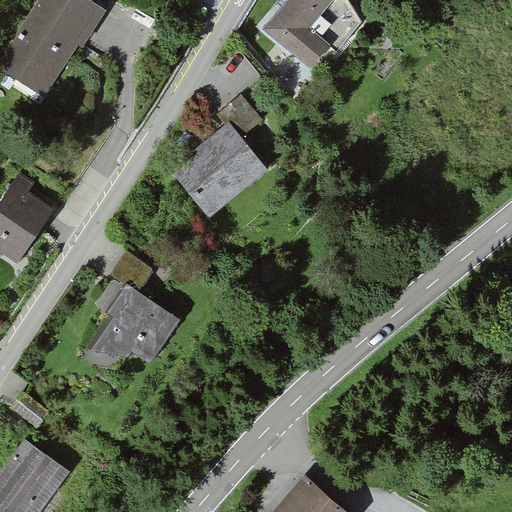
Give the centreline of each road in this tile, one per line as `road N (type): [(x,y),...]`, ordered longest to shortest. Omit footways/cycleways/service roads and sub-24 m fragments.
road 1 (residential): [(240,0),(0,369)]
road 2 (tertiary): [(511,220),(361,341),(265,432)]
road 3 (unclassified): [(265,432),(342,486),(401,511)]
